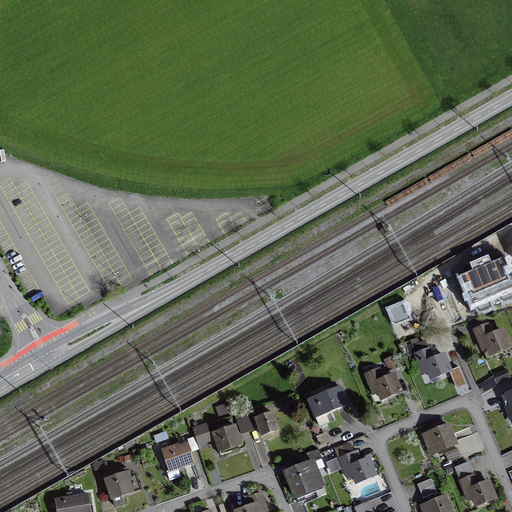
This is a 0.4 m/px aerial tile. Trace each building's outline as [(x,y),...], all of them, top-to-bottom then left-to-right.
[(482,268),(459,277),(463,287),(469,284),(472,292),(467,294),(472,306),(511,290),(511,276),(508,278),(505,270),(510,268),(506,259),(482,268)] [(403,303),(389,309),(394,321),(405,316),(408,314),(403,303)] [(486,336),(483,327),(474,330),(478,341),(484,339),(491,355),(508,348),(501,331),(490,335),(490,334),(486,336)] [(413,347),(415,354),(424,350),(427,349),(425,342),(413,347)] [(429,371),(432,378),(449,371),(442,354),(432,358),(431,357),(430,358),(428,359),(424,350),(415,354),(423,374),(429,371)] [(394,360),(387,363),(391,373),(399,370),(394,360)] [(467,384),(459,366),(450,370),(458,388),(467,384)] [(510,378),(507,370),(493,376),(496,384),(510,378)] [(369,386),(373,395),(379,393),(382,400),(399,393),(392,376),(382,380),(381,379),(378,380),(374,371),(365,375),(369,386)] [(337,389),(308,401),(318,426),(333,420),(330,412),(336,409),(337,411),(344,408),(344,406),(337,389)] [(511,391),(501,396),(506,408),(511,405),(511,407),(511,391)] [(277,430),(272,414),(255,419),(261,436),(277,430)] [(251,415),(244,418),(249,432),(256,430),(251,415)] [(236,420),(241,435),(249,432),(244,418),(236,420)] [(221,431),(212,434),(220,456),(231,452),(230,449),(241,445),(234,427),(227,429),(226,425),(220,427),(221,431)] [(206,426),(193,430),(198,445),(211,441),(206,426)] [(455,445),(447,426),(423,436),(426,445),(431,443),(435,453),(455,445)] [(323,435),(316,437),(320,446),(326,443),(323,435)] [(170,449),(161,452),(168,471),(194,462),(187,444),(171,450),(170,449)] [(356,484),(374,477),(367,459),(356,464),(356,463),(352,464),(348,456),(352,454),(348,446),(336,451),(348,479),(353,477),(356,484)] [(444,454),(447,461),(459,456),(457,449),(444,454)] [(320,456),(318,450),(305,454),(308,461),(320,456)] [(312,462),(285,473),(296,500),(315,492),(317,497),(325,494),(321,485),(322,485),(320,479),(319,479),(312,462)] [(477,485),(468,464),(455,469),(468,501),(474,499),(477,506),(494,499),(487,482),(476,486),(476,485),(477,485)] [(117,473),(118,475),(105,480),(114,507),(123,504),(121,497),(140,490),(135,477),(130,479),(127,469),(120,471),(120,472),(117,473)] [(430,479),(417,485),(422,499),(436,493),(430,479)] [(265,509),(260,494),(249,498),(251,506),(235,511),(234,511),(257,511),(265,509)] [(89,511),(87,495),(55,500),(56,511),(89,511)] [(421,507),(423,511),(449,511),(444,497),(421,507)] [(371,511),(371,510),(368,502),(354,508),(355,511),(371,511)]
